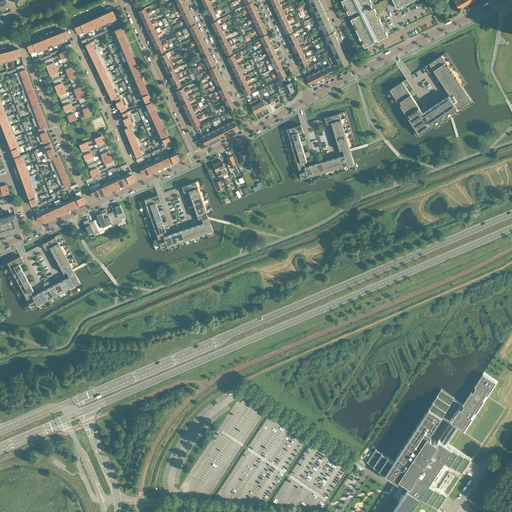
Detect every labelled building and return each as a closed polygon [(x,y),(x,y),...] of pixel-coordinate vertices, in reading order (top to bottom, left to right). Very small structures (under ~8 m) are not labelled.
[(0,8),(9,6),(6,0),(4,0),(0,1),(0,8)] [(377,15),(384,12),(382,9),(383,8),(387,10),(386,11),(387,11),(387,10),(387,9),(387,8),(387,7),(386,6),(386,5),(387,5),(388,2),(387,1),(389,0),(384,0),(383,0),(382,1),(381,1),(380,2),(379,2),(379,3),(377,4),(374,5),(373,2),(372,3),(370,0),(341,0),(342,0),(344,4),(345,4),(348,9),(346,10),(353,23),(354,23),(357,28),(356,29),(360,37),(361,36),(364,42),(363,43),(365,47),(375,42),(376,43),(378,42),(378,40),(388,35),(386,31),(385,32),(382,26),(383,26),(379,17),(378,18),(377,15)] [(475,0),(454,0),(459,9),(475,0)] [(212,7),(210,2),(209,1),(203,4),(205,10),(212,7)] [(254,7),(252,1),(246,4),(248,9),(246,10),(246,8),(242,10),(243,12),(254,7)] [(186,7),(184,2),(177,5),(179,8),(177,9),(178,9),(174,11),(175,13),(178,11),(180,11),(180,10),(186,7)] [(322,7),(320,2),(313,6),(315,10),(322,7)] [(276,13),(288,7),(287,6),(284,7),(284,8),(283,9),(280,4),(274,7),(276,13)] [(189,12),(186,7),(180,10),(180,11),(182,15),(189,12)] [(217,11),(219,10),(218,8),(215,9),(216,10),(214,11),(212,7),(205,10),(208,15),(214,12),(217,11)] [(257,12),(254,7),(243,12),(244,13),(247,12),(247,11),(248,10),(251,15),(257,12)] [(279,18),(288,13),(287,10),(289,9),(288,7),(276,13),(279,18)] [(324,11),(322,7),(315,10),(317,15),(324,11)] [(147,13),(144,8),(138,11),(141,16),(147,13)] [(116,19),(112,10),(101,15),(105,24),(116,19)] [(217,17),(215,14),(218,13),(217,11),(214,12),(208,15),(211,20),(217,17)] [(327,16),(324,11),(317,15),(319,20),(327,16)] [(191,18),(189,12),(182,15),(184,19),(179,21),(180,23),(183,21),(183,22),(185,21),(191,18)] [(259,17),(257,12),(251,15),(253,19),(251,20),(250,19),(247,20),(248,22),(259,17)] [(149,19),(147,13),(141,16),(143,22),(149,19)] [(288,20),(285,15),(288,13),(279,18),(281,23),(293,18),(292,16),(289,18),(289,19),(288,20)] [(105,24),(101,15),(91,20),(95,29),(105,24)] [(329,21),(327,16),(319,20),(321,24),(329,21)] [(262,22),(259,17),(248,22),(249,24),(254,21),(255,25),(262,22)] [(193,23),(191,18),(185,21),(187,26),(193,23)] [(290,25),(288,21),(290,20),(290,21),(294,20),(293,18),(281,23),(284,28),(290,25)] [(146,27),(152,24),(151,22),(149,19),(143,22),(146,27)] [(95,29),(91,20),(80,24),(84,32),(83,32),(84,34),(95,29)] [(221,24),(219,25),(217,20),(210,23),(213,29),(220,26),(222,25),(225,23),(224,21),(221,23),(221,24)] [(331,25),(329,21),(321,24),(323,29),(331,25)] [(264,27),(262,22),(255,25),(257,28),(255,28),(255,29),(252,30),(253,32),(264,27)] [(84,32),(80,24),(75,27),(78,35),(83,32),(84,32)] [(148,32),(154,29),(152,24),(146,27),(148,32)] [(198,29),(195,24),(186,28),(188,33),(190,33),(191,32),(198,29)] [(287,34),(298,29),(297,27),(294,28),(294,30),(293,30),(290,25),(284,28),(287,34)] [(333,30),(331,25),(323,29),(325,34),(333,30)] [(222,31),(220,26),(213,29),(216,34),(222,31)] [(260,35),(267,32),(264,27),(253,32),(254,34),(259,32),(260,35)] [(122,33),(120,28),(112,31),(115,36),(122,33)] [(157,35),(154,29),(148,32),(151,38),(157,35)] [(200,34),(198,29),(191,32),(192,34),(194,37),(200,34)] [(69,38),(66,30),(60,33),(63,41),(63,40),(69,38)] [(222,31),(216,34),(218,39),(230,34),(229,32),(226,33),(225,30),(222,31)] [(328,40),(336,36),(334,31),(324,36),(326,41),(328,40)] [(290,41),(296,38),(294,32),(287,35),(290,41)] [(63,41),(60,33),(49,37),(53,46),(64,42),(63,40),(63,41)] [(125,38),(122,33),(115,36),(117,41),(125,38)] [(202,39),(200,34),(194,37),(195,40),(194,41),(190,43),(191,44),(195,43),(196,43),(196,42),(202,39)] [(227,41),(225,37),(227,36),(227,37),(230,35),(230,34),(218,39),(221,45),(227,41)] [(269,39),(266,34),(260,37),(262,42),(261,42),(260,41),(257,43),(258,45),(269,39)] [(299,43),(302,42),(300,38),(304,36),(303,35),(301,35),(300,34),(297,35),(298,37),(296,38),(290,41),(292,46),(299,43)] [(159,40),(157,35),(151,38),(153,43),(159,40)] [(338,40),(336,36),(328,40),(330,44),(338,40)] [(53,46),(49,37),(44,39),(47,48),(53,46)] [(119,46),(127,43),(125,38),(117,41),(119,46)] [(47,48),(44,39),(33,43),(36,51),(36,52),(47,48)] [(205,44),(202,39),(196,42),(196,43),(198,47),(205,44)] [(232,39),(227,41),(221,45),(223,50),(235,44),(232,39)] [(95,44),(94,40),(86,44),(89,51),(99,47),(97,43),(95,44)] [(162,45),(159,40),(153,43),(156,48),(162,45)] [(340,45),(338,40),(330,44),(332,49),(340,45)] [(36,51),(33,43),(27,45),(30,53),(36,51)] [(121,51),(129,48),(127,43),(119,46),(121,51)] [(295,51),(306,46),(305,44),(302,46),(300,46),(299,43),(292,46),(295,51)] [(165,51),(163,47),(164,46),(164,44),(162,45),(156,48),(158,54),(165,51)] [(207,50),(205,44),(198,47),(201,52),(199,53),(198,51),(195,53),(196,55),(207,50)] [(232,52),(230,47),(232,46),(232,47),(235,46),(235,44),(223,50),(226,55),(232,52)] [(274,50),(271,44),(265,47),(267,53),(274,50)] [(335,53),(342,50),(340,45),(332,49),(335,53)] [(304,54),(301,49),(303,48),(304,49),(307,48),(306,46),(295,51),(297,57),(304,54)] [(100,51),(99,47),(89,51),(92,58),(100,54),(99,51),(100,51)] [(21,56),(19,48),(13,50),(15,58),(21,56)] [(131,53),(129,48),(121,51),(123,56),(131,53)] [(15,58),(13,50),(2,52),(4,62),(15,59),(15,58)] [(70,60),(66,50),(59,53),(63,63),(70,60)] [(276,55),(274,50),(267,53),(268,54),(270,58),(276,55)] [(344,54),(342,50),(335,53),(337,58),(344,54)] [(133,58),(131,53),(123,56),(125,62),(133,58)] [(168,59),(166,53),(159,56),(162,62),(168,59)] [(102,57),(100,54),(92,58),(95,65),(105,60),(103,57),(102,57)] [(236,59),(233,54),(227,57),(229,63),(241,58),(240,56),(237,57),(237,58),(236,59)] [(300,62),(311,57),(310,55),(307,57),(307,58),(306,58),(304,54),(297,57),(300,62)] [(347,59),(344,54),(337,58),(339,62),(347,59)] [(212,60),(210,55),(204,58),(206,62),(204,63),(203,61),(200,63),(201,65),(203,64),(212,60)] [(272,63),(279,60),(276,55),(270,58),(271,61),(266,63),(259,66),(258,64),(256,64),(259,69),(267,65),(271,63),(272,63)] [(440,57),(439,57),(425,66),(430,73),(434,70),(450,94),(432,106),(430,108),(429,106),(427,108),(426,107),(428,110),(423,113),(407,88),(411,85),(406,79),(392,88),(390,90),(420,134),(432,125),(471,99),(463,88),(442,55),(440,57)] [(309,65),(307,60),(308,59),(309,60),(312,58),(311,57),(300,62),(303,68),(309,65)] [(52,58),(44,61),(48,70),(55,67),(55,66),(52,58)] [(127,67),(135,63),(133,58),(125,62),(127,67)] [(238,65),(236,60),(238,59),(238,61),(242,59),(241,58),(229,63),(232,68),(239,65),(238,65)] [(171,64),(168,59),(162,62),(164,67),(171,64)] [(349,63),(347,59),(339,62),(341,67),(349,63)] [(107,64),(105,60),(95,65),(99,72),(107,68),(106,65),(107,64)] [(214,65),(212,60),(203,64),(205,69),(214,65)] [(275,68),(281,65),(279,60),(272,63),(273,65),(275,68)] [(71,61),(64,64),(67,73),(68,74),(75,71),(71,61)] [(130,72),(137,68),(135,63),(127,67),(130,72)] [(173,69),(171,64),(164,67),(167,72),(173,69)] [(244,69),(242,64),(241,64),(238,65),(239,65),(232,68),(234,74),(241,71),(243,70),(244,69)] [(283,70),(281,65),(275,68),(277,73),(275,73),(275,72),(271,74),(272,76),(283,70)] [(334,73),(330,65),(325,67),(329,75),(334,73)] [(218,72),(215,66),(209,69),(211,74),(209,75),(209,74),(206,75),(206,77),(210,75),(210,76),(212,75),(211,75),(218,72)] [(55,67),(48,70),(52,79),(59,76),(56,68),(55,67)] [(329,75),(325,67),(320,70),(324,77),(329,75)] [(108,71),(107,68),(99,72),(102,79),(112,74),(110,70),(108,71)] [(140,74),(137,68),(130,72),(132,77),(140,74)] [(28,76),(25,69),(16,72),(17,76),(16,76),(18,80),(28,76)] [(174,71),(173,69),(167,72),(169,77),(176,74),(174,71)] [(286,75),(283,70),(272,76),(273,77),(276,75),(276,74),(277,74),(280,78),(286,75)] [(324,77),(320,70),(315,72),(319,80),(324,77)] [(75,71),(68,74),(68,75),(72,83),(79,80),(75,71)] [(244,76),(241,71),(234,74),(237,79),(244,76)] [(319,80),(315,72),(310,75),(314,82),(319,80)] [(113,78),(112,74),(102,79),(105,85),(113,81),(112,78),(113,78)] [(142,79),(140,74),(132,77),(134,82),(142,79)] [(178,80),(176,74),(169,77),(172,83),(178,80)] [(314,82),(310,75),(306,77),(309,85),(314,82)] [(30,83),(28,76),(18,80),(19,84),(20,84),(22,87),(30,83)] [(246,80),(244,76),(237,79),(240,84),(251,79),(250,77),(247,78),(247,80),(246,80)] [(222,82),(220,77),(214,80),(211,81),(213,84),(210,85),(211,87),(215,86),(216,85),(222,82)] [(60,78),(53,81),(57,90),(64,87),(63,86),(60,78)] [(144,84),(142,79),(134,82),(136,87),(144,84)] [(249,86),(246,81),(248,81),(248,82),(252,80),(251,79),(240,84),(242,90),(249,86)] [(181,85),(178,80),(172,83),(175,88),(181,85)] [(293,90),(290,82),(283,85),(281,81),(281,80),(275,82),(277,87),(279,92),(281,96),(286,93),(286,94),(293,90)] [(115,84),(113,81),(105,85),(108,92),(118,87),(116,84),(115,84)] [(79,82),(72,85),(76,93),(76,94),(83,91),(79,82)] [(225,87),(222,82),(216,85),(219,90),(225,87)] [(23,94),(33,91),(30,83),(22,87),(23,90),(21,90),(23,94)] [(146,89),(144,84),(136,87),(138,92),(146,89)] [(270,85),(261,89),(265,98),(266,99),(268,98),(270,103),(271,105),(276,103),(269,89),(271,88),(270,85)] [(251,92),(249,86),(242,90),(245,95),(251,92)] [(64,87),(57,90),(61,100),(68,97),(64,88),(64,87)] [(120,91),(118,87),(108,92),(112,99),(114,98),(120,95),(118,92),(120,91)] [(227,92),(225,87),(219,90),(221,94),(219,95),(219,94),(215,96),(216,97),(227,92)] [(281,96),(279,92),(274,94),(271,88),(269,89),(276,103),(280,101),(278,98),(281,97),(281,96)] [(148,94),(146,89),(138,92),(140,97),(148,94)] [(35,98),(33,91),(23,94),(24,98),(26,98),(27,101),(35,98)] [(83,91),(76,94),(77,95),(80,103),(87,100),(83,91)] [(230,97),(227,92),(216,97),(217,99),(220,97),(220,96),(221,96),(223,100),(230,97)] [(117,105),(127,100),(125,96),(123,97),(122,94),(120,95),(114,98),(117,105)] [(150,99),(148,94),(140,97),(142,102),(150,99)] [(189,101),(191,101),(190,99),(192,97),(191,95),(187,97),(180,100),(181,103),(181,104),(182,104),(189,101)] [(232,103),(230,97),(223,100),(226,105),(224,105),(223,104),(220,106),(221,108),(223,107),(232,103)] [(38,105),(35,98),(27,101),(28,104),(27,104),(28,108),(38,105)] [(68,98),(61,101),(65,110),(72,107),(72,106),(68,98)] [(249,99),(247,100),(248,102),(254,114),(259,111),(256,104),(255,103),(254,100),(251,102),(251,101),(249,99)] [(257,99),(254,100),(255,103),(256,104),(259,111),(266,107),(265,106),(263,101),(261,101),(259,102),(257,99)] [(128,104),(127,100),(117,105),(120,112),(129,108),(127,104),(128,104)] [(88,102),(81,105),(83,110),(84,114),(92,111),(88,102)] [(154,107),(151,102),(144,105),(146,110),(154,107)] [(234,108),(232,103),(223,107),(225,112),(234,108)] [(41,112),(38,105),(28,108),(29,112),(31,112),(32,115),(41,112)] [(72,107),(65,110),(69,121),(76,118),(73,108),(72,107)] [(156,112),(154,107),(146,110),(148,115),(156,112)] [(131,114),(130,110),(121,114),(124,121),(134,117),(132,113),(131,114)] [(196,115),(194,112),(196,111),(195,110),(194,110),(186,114),(187,114),(186,114),(187,116),(187,115),(189,118),(196,115)] [(43,119),(41,112),(32,115),(33,118),(32,118),(33,122),(43,119)] [(158,117),(156,112),(148,115),(151,120),(158,117)] [(341,119),(339,113),(325,118),(327,124),(332,122),(341,119)] [(9,121),(7,116),(0,118),(0,120),(1,124),(9,121)] [(136,121),(134,117),(124,121),(127,128),(133,125),(136,125),(134,121),(136,121)] [(153,125),(161,122),(158,117),(151,120),(153,125)] [(46,126),(43,119),(33,122),(35,126),(36,126),(37,129),(44,127),(46,126)] [(238,128),(234,120),(229,122),(233,130),(238,128)] [(11,126),(9,121),(1,124),(3,129),(11,126)] [(163,127),(161,122),(153,125),(155,130),(163,127)] [(233,130),(229,122),(224,125),(228,132),(233,130)] [(135,128),(133,125),(127,128),(125,129),(128,136),(138,132),(136,128),(135,128)] [(228,132),(224,125),(219,127),(223,135),(228,132)] [(303,131),(301,125),(287,129),(289,135),(303,131)] [(13,131),(11,126),(3,129),(5,134),(13,131)] [(46,134),(44,127),(37,129),(35,130),(36,133),(35,133),(36,137),(46,134)] [(165,132),(163,127),(155,130),(158,135),(165,132)] [(223,135),(219,127),(215,130),(218,137),(223,135)] [(218,137),(215,130),(210,132),(214,140),(218,137)] [(15,136),(13,131),(5,134),(7,139),(15,136)] [(303,131),(289,135),(291,141),(300,138),(299,135),(304,133),(303,131)] [(139,136),(138,132),(128,136),(130,143),(139,139),(138,136),(139,136)] [(168,137),(165,132),(158,135),(160,140),(168,137)] [(214,140),(210,132),(205,134),(209,142),(214,140)] [(49,141),(46,134),(36,137),(38,141),(39,141),(40,144),(49,141)] [(209,142),(205,134),(200,137),(204,145),(209,142)] [(106,145),(102,135),(94,138),(96,142),(98,148),(106,145)] [(17,141),(15,136),(7,139),(9,145),(17,141)] [(170,142),(168,137),(160,140),(162,146),(170,142)] [(292,146),(306,142),(306,140),(301,141),(300,138),(291,141),(292,146)] [(140,142),(139,139),(130,143),(133,150),(143,146),(142,142),(140,142)] [(19,147),(17,141),(9,145),(11,150),(19,147)] [(83,155),(91,152),(90,151),(86,142),(79,145),(83,155)] [(307,145),(306,142),(292,146),(294,152),(303,149),(302,146),(307,145)] [(53,150),(50,143),(41,147),(43,150),(41,151),(43,154),(53,150)] [(110,156),(106,146),(99,149),(102,158),(103,159),(110,156)] [(145,149),(143,146),(133,150),(136,157),(145,153),(143,150),(145,149)] [(21,152),(19,147),(11,150),(13,155),(21,152)] [(354,163),(351,153),(350,150),(349,147),(343,149),(345,155),(348,165),(354,163)] [(304,153),(303,149),(294,152),(296,158),(310,153),(309,151),(304,153)] [(56,157),(53,150),(43,154),(45,158),(46,158),(47,161),(50,160),(56,157)] [(243,150),(237,153),(240,161),(243,167),(251,163),(248,157),(246,158),(243,151),(243,150)] [(178,159),(175,151),(169,154),(173,161),(178,159)] [(94,161),(91,153),(91,152),(83,155),(87,164),(94,161)] [(310,156),(310,153),(296,158),(297,164),(304,162),(307,161),(306,158),(310,156)] [(173,161),(169,154),(164,156),(168,164),(173,161)] [(25,160),(23,155),(15,158),(16,163),(25,160)] [(232,155),(227,158),(230,165),(232,165),(236,173),(241,171),(240,168),(237,162),(235,163),(232,155)] [(348,165),(345,155),(339,157),(342,166),(348,165)] [(51,167),(61,163),(58,156),(56,157),(50,160),(51,163),(49,163),(51,167)] [(114,165),(110,156),(103,159),(103,160),(106,167),(107,168),(114,165)] [(168,164),(164,156),(159,158),(163,166),(168,164)] [(342,166),(339,157),(334,158),(335,163),(336,168),(342,166)] [(163,166),(159,158),(154,161),(158,168),(163,166)] [(336,168),(335,163),(334,158),(328,160),(331,170),(336,168)] [(26,165),(25,160),(16,163),(18,168),(26,165)] [(221,160),(216,163),(222,175),(223,175),(227,173),(225,167),(221,160)] [(331,170),(328,160),(322,162),(324,167),(325,171),(331,170)] [(158,168),(154,161),(149,163),(153,171),(158,168)] [(305,167),(304,162),(297,164),(302,178),(308,176),(305,167)] [(325,171),(324,167),(322,162),(317,164),(319,173),(325,171)] [(64,170),(61,163),(51,167),(53,171),(54,171),(55,174),(64,170)] [(95,163),(88,166),(92,175),(99,172),(95,163)] [(153,171),(149,163),(144,165),(148,173),(153,171)] [(222,175),(216,163),(212,165),(220,180),(223,178),(223,175),(222,175)] [(319,173),(317,164),(311,165),(314,175),(319,173)] [(28,171),(26,165),(18,168),(20,173),(28,171)] [(148,173),(144,165),(139,167),(143,175),(148,173)] [(314,175),(311,165),(305,167),(308,176),(314,175)] [(67,177),(64,170),(55,174),(57,177),(55,177),(57,181),(67,177)] [(30,176),(28,171),(20,173),(22,179),(30,176)] [(134,179),(130,171),(125,174),(129,182),(134,179)] [(129,182),(125,174),(120,176),(124,184),(129,182)] [(32,181),(30,176),(22,179),(24,184),(32,181)] [(124,184),(120,176),(115,178),(119,186),(124,184)] [(70,184),(67,177),(57,181),(59,185),(60,184),(61,188),(70,184)] [(119,186),(115,178),(110,181),(114,188),(119,186)] [(34,186),(32,181),(24,184),(26,189),(34,186)] [(114,188),(110,181),(105,183),(109,191),(114,188)] [(181,186),(183,192),(188,191),(197,188),(195,181),(181,186)] [(109,191),(105,183),(100,185),(104,193),(109,191)] [(104,193),(100,185),(95,187),(99,195),(104,193)] [(36,191),(34,186),(26,189),(28,194),(36,191)] [(99,195),(95,187),(90,190),(93,198),(99,195)] [(37,196),(36,191),(28,194),(29,199),(37,196)] [(84,202),(81,194),(76,196),(79,204),(84,202)] [(158,195),(144,199),(146,205),(160,200),(158,195)] [(40,196),(37,196),(29,199),(31,205),(39,202),(42,201),(40,196)] [(69,196),(64,198),(66,201),(69,209),(74,206),(71,199),(69,196)] [(79,204),(76,196),(71,199),(74,206),(79,204)] [(160,200),(146,205),(148,211),(157,208),(156,205),(161,203),(160,200)] [(69,209),(66,201),(61,203),(64,211),(69,209)] [(64,211),(61,203),(56,205),(59,213),(64,211)] [(59,213),(56,205),(51,208),(54,215),(59,213)] [(116,210),(112,212),(117,224),(122,221),(121,219),(125,217),(120,205),(115,207),(116,210)] [(54,215),(51,208),(46,210),(49,218),(54,215)] [(157,208),(148,211),(150,217),(164,212),(163,209),(158,211),(157,208)] [(49,218),(46,210),(41,212),(44,220),(49,218)] [(117,224),(112,212),(107,214),(106,211),(101,213),(107,225),(111,223),(112,226),(117,224)] [(44,220),(41,212),(35,215),(39,222),(44,220)] [(164,212),(150,217),(152,222),(161,219),(160,216),(165,214),(164,212)] [(107,225),(101,213),(97,215),(98,218),(94,220),(99,232),(104,230),(103,227),(107,225)] [(0,233),(19,228),(15,214),(7,216),(8,218),(0,220),(0,233)] [(207,215),(201,217),(202,221),(203,223),(207,232),(212,230),(208,219),(207,215)] [(99,232),(94,220),(89,222),(88,219),(83,221),(88,233),(93,231),(94,234),(99,232)] [(161,219),(152,222),(154,228),(168,223),(167,221),(162,222),(161,219)] [(168,223),(154,228),(156,234),(162,232),(165,231),(164,227),(169,226),(168,223)] [(203,223),(198,225),(201,234),(207,232),(203,223)] [(198,225),(192,227),(195,236),(201,234),(198,225)] [(192,227),(186,229),(189,238),(195,236),(192,227)] [(186,229),(180,231),(184,240),(189,238),(186,229)] [(180,231),(175,233),(178,242),(184,240),(180,231)] [(162,232),(156,234),(161,248),(167,246),(164,237),(162,232)] [(175,233),(169,235),(173,244),(178,242),(175,233)] [(169,235),(164,237),(167,246),(173,244),(169,235)] [(49,246),(57,241),(55,237),(42,244),(45,249),(49,247),(49,246)] [(60,246),(57,241),(49,246),(49,247),(51,250),(60,246)] [(62,250),(60,246),(51,250),(54,255),(62,250)] [(65,254),(62,250),(54,255),(56,259),(65,254)] [(58,264),(67,259),(65,254),(56,259),(58,264)] [(10,268),(23,261),(20,255),(7,262),(10,268)] [(69,263),(67,259),(58,264),(61,268),(69,263)] [(23,261),(10,268),(13,273),(22,269),(20,266),(24,263),(23,261)] [(72,268),(69,263),(61,268),(63,272),(66,271),(72,268)] [(73,271),(72,268),(66,271),(68,274),(69,276),(70,276),(74,285),(79,282),(73,271)] [(16,279),(29,272),(27,269),(23,272),(22,269),(13,273),(16,279)] [(30,274),(29,272),(16,279),(19,284),(27,279),(26,276),(30,274)] [(74,285),(70,276),(69,276),(64,279),(69,288),(74,285)] [(22,289),(34,282),(33,280),(29,282),(27,279),(19,284),(22,289)] [(69,288),(64,279),(62,280),(59,282),(61,287),(64,291),(69,288)] [(36,284),(34,282),(22,289),(24,294),(24,295),(30,292),(33,290),(31,287),(36,284)] [(64,291),(61,287),(59,282),(56,284),(54,285),(58,293),(64,291)] [(58,293),(54,285),(51,286),(48,288),(51,292),(53,296),(58,293)] [(53,296),(51,292),(48,288),(45,289),(43,290),(48,299),(53,296)] [(48,299),(43,290),(38,293),(43,302),(48,299)] [(37,305),(33,296),(30,292),(24,295),(26,297),(32,308),(37,305)] [(43,302),(38,293),(33,296),(37,305),(43,302)] [(471,460),(445,444),(457,427),(464,431),(472,418),(471,417),(474,412),(476,413),(484,400),(483,399),(486,394),(488,395),(496,382),(483,374),(475,387),(476,387),(473,392),(471,392),(463,405),(464,406),(461,410),(459,410),(451,423),(454,424),(442,442),(439,440),(437,444),(427,438),(454,398),(442,389),(394,461),(376,449),(367,462),(398,483),(400,479),(404,482),(409,485),(403,495),(391,511),(410,511),(420,497),(438,509),(447,496),(429,484),(444,461),(462,473),(471,460)]
